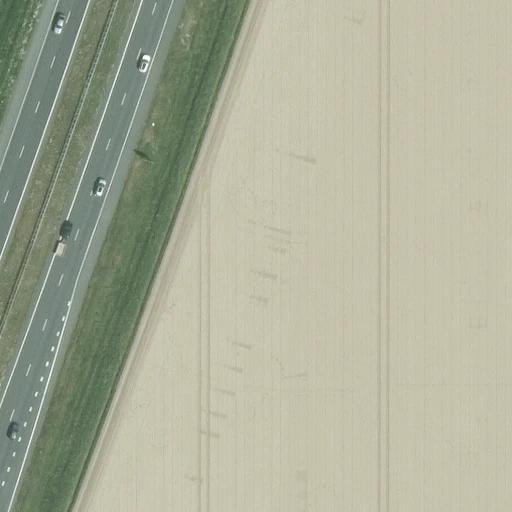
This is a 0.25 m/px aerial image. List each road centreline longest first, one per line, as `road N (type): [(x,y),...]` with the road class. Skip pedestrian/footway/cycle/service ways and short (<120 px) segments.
road 1 (motorway): [(0,441),(155,0)]
road 2 (motorway): [(71,0),(0,206)]
